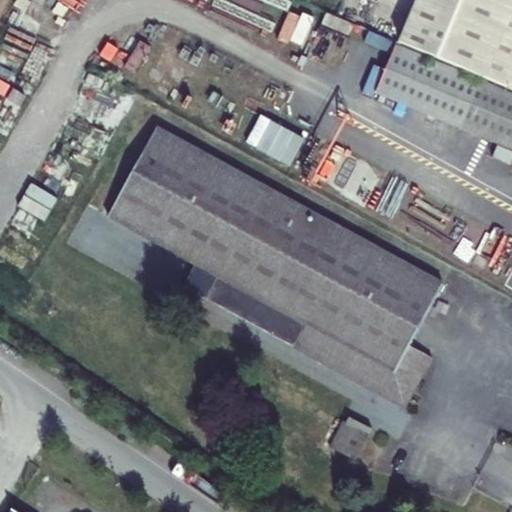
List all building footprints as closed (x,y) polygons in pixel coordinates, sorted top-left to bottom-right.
[(511,0),(418,0),(399,44),(511,92),(511,0)] [(511,96),(394,47),(375,93),(511,151),(511,96)] [(184,288),(206,301),(218,280),(306,330),(295,349),(405,410),(431,361),(409,348),(443,288),(157,130),(108,220),(195,268),(184,288)] [(218,280),(206,301),(295,349),(306,330),(218,280)] [(366,436),(345,425),(332,450),(353,461),(366,436)]
